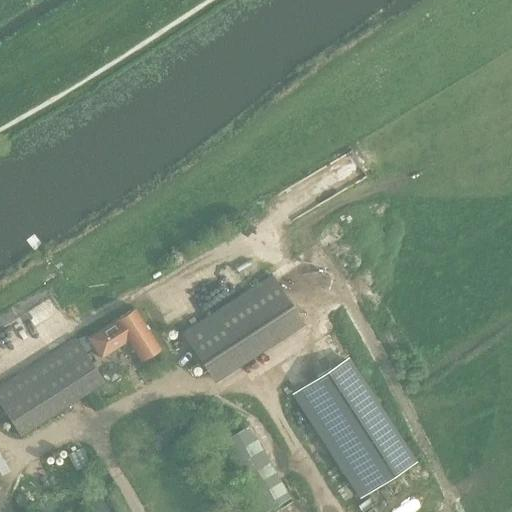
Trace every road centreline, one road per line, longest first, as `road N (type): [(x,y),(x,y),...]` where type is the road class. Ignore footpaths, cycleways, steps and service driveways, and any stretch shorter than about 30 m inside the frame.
road 1 (unknown): [(323,511),(255,392),(260,371),(276,356),(318,351)]
road 2 (unknown): [(77,409),(189,355)]
